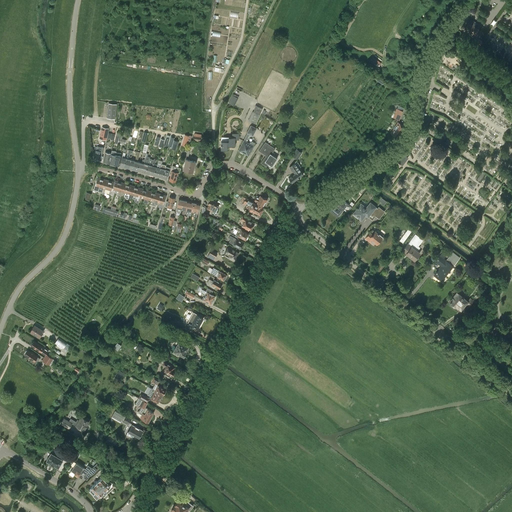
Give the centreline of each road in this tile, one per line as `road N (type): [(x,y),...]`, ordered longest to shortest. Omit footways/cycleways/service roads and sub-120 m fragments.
road 1 (residential): [(132,505),(295,217)]
road 2 (unclassified): [(297,209),(403,142),(426,66),(473,0)]
road 3 (residential): [(295,217),(511,396)]
road 4 (residential): [(297,209),(225,164),(195,195),(78,168)]
road 5 (residential): [(0,331),(16,292),(64,236),(78,168)]
